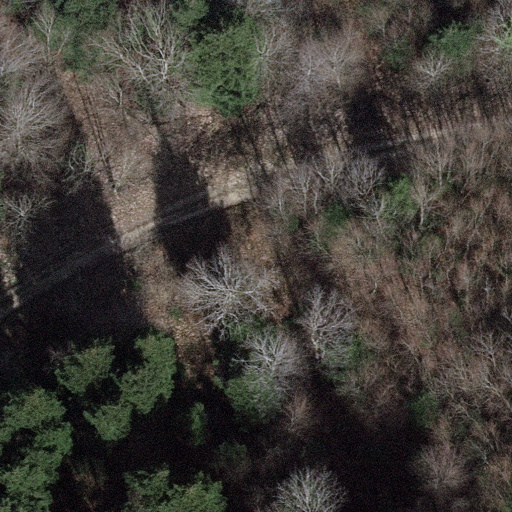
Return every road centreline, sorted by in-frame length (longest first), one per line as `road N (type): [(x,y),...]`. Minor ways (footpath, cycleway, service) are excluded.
road 1 (track): [(0,320),(264,182),(511,131)]
road 2 (track): [(491,0),(386,71),(264,182)]
